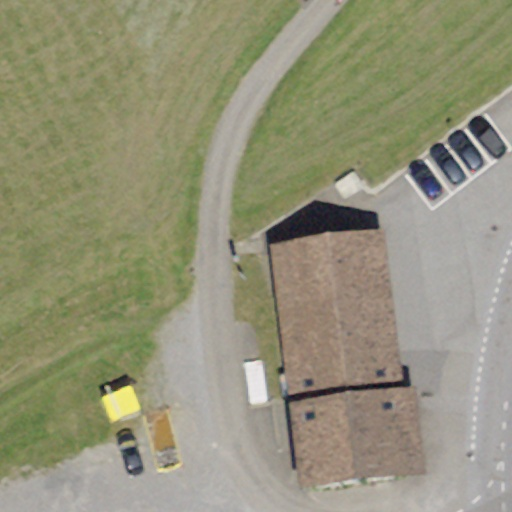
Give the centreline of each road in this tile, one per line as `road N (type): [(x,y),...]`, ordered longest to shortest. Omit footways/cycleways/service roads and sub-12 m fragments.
road 1 (unclassified): [(260,511),(241,491),(219,385),(215,313),(226,146),(330,0)]
road 2 (track): [(215,313),(130,322),(0,394)]
road 3 (tertiary): [(506,511),(511,387)]
